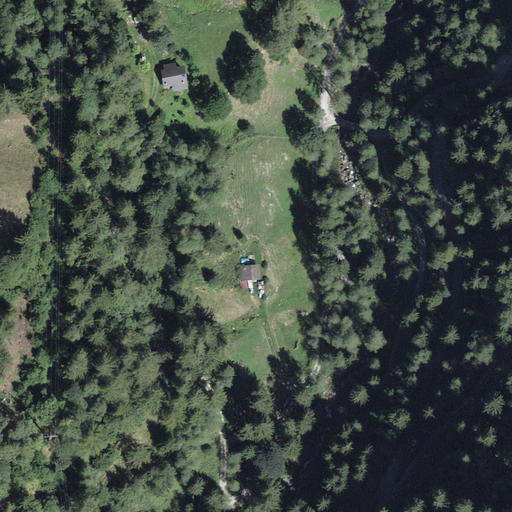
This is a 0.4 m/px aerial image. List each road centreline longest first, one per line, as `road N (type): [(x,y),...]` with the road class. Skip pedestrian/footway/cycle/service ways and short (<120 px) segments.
road 1 (track): [(327,120),(315,196),(345,277),(312,378),(272,426),(241,502),(232,506),(214,396),(191,362),(164,348),(156,301),(126,267),(83,87),(67,72),(0,66)]
road 2 (unclassified): [(377,511),(446,328),(456,273),(436,176),(441,119),(497,82),(498,68)]
road 3 (track): [(511,336),(384,495)]
road 4 (track): [(154,97),(133,140),(126,267)]
road 5 (unclassified): [(498,68),(435,92),(387,131),(368,131)]
road 6 (track): [(253,287),(281,380),(271,428)]
road 7 (track): [(327,120),(329,72),(361,0)]
